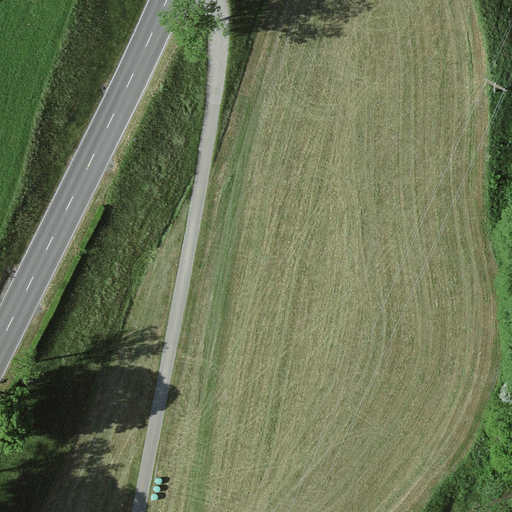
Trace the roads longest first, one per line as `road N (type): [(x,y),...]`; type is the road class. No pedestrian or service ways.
road 1 (residential): [(217,0),(193,228),(137,511)]
road 2 (primary): [(0,343),(166,0)]
